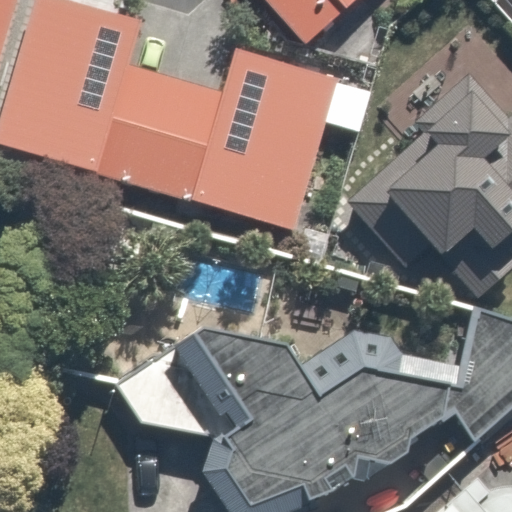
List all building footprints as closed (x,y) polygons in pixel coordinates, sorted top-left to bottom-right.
[(0,0),(0,57),(16,0),(0,0)] [(62,0),(35,0),(0,116),(0,144),(292,231),(337,79),(236,50),(223,92),(129,65),(142,23),(62,0)] [(262,0),(306,47),(357,0),(262,0)] [(415,123),(424,134),(346,202),(406,269),(430,247),(479,299),(511,267),(511,256),(507,251),(511,246),(511,117),(510,119),(468,76),(415,123)] [(213,337),(122,388),(181,493),(225,468),(250,511),(364,511),(483,446),(511,420),(511,333),(482,321),(455,389),(406,303),(316,354),(213,337)] [(511,511),(511,485),(498,468),(441,511),(511,511)]
